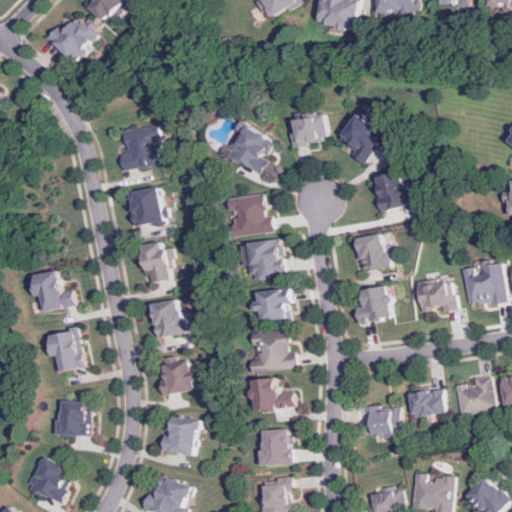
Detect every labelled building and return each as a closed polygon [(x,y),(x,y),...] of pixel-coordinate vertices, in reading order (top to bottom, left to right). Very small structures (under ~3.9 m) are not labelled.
[(117,19),(131,0),(99,0),(94,7),(109,19),(112,15),(117,19)] [(307,0),(264,0),(274,17),(307,0)] [(363,26),(363,0),(326,0),(326,25),(363,26)] [(419,0),(383,0),(384,11),(402,10),(402,13),(420,13),(419,0)] [(63,25),(53,36),(80,61),(104,35),(83,16),(69,30),(63,25)] [(0,113),(9,104),(0,95),(0,113)] [(342,139),(370,162),(395,132),(367,109),(342,139)] [(298,144),(332,140),(329,114),(295,118),(298,144)] [(264,174),(273,161),(268,157),(279,141),(250,122),(230,152),(264,174)] [(128,129),(131,152),(124,153),(126,168),(161,164),(160,151),(164,151),(163,136),(164,136),(162,124),(128,129)] [(415,203),(408,170),(377,176),(383,210),(415,203)] [(139,189),(139,196),(137,197),(140,224),(167,221),(163,186),(139,189)] [(233,197),(235,209),(237,209),(241,235),(279,230),(276,214),(271,215),(268,192),(233,197)] [(367,270),(393,267),(389,233),(357,237),(359,259),(366,258),(367,270)] [(289,274),(288,260),(286,260),(285,238),(252,241),(254,276),(289,274)] [(147,243),(153,282),(175,278),(173,264),(178,263),(176,246),(167,248),(165,240),(147,243)] [(472,304),(510,300),(506,262),(493,263),(492,259),(479,260),(480,266),(468,267),(472,304)] [(67,291),(63,269),(40,273),(43,288),(42,288),(46,310),(80,304),(77,289),(67,291)] [(422,280),(426,310),(446,307),(446,310),(460,308),(457,280),(440,282),(440,278),(422,280)] [(365,289),(369,313),(362,313),(363,322),(397,316),(392,285),(365,289)] [(266,321),(293,319),(293,302),(295,302),(294,295),(287,295),(287,288),(263,289),(263,299),(258,300),(258,309),(266,309),(266,321)] [(157,302),(161,336),(189,333),(185,298),(157,302)] [(90,366),(89,358),(82,359),(81,350),(86,349),(83,328),(55,333),(61,371),(90,366)] [(301,367),(299,350),(293,351),(291,329),(257,331),(258,347),(263,347),(263,358),(256,359),(257,370),(301,367)] [(198,388),(197,379),(199,379),(194,357),(181,360),(180,354),(166,357),(171,382),(166,383),(168,394),(198,388)] [(460,385),(464,413),(473,412),(473,415),(500,411),(495,374),(478,377),(479,382),(460,385)] [(283,399),(282,376),(257,378),(260,411),(276,410),(277,419),(295,418),(294,407),(300,406),(299,397),(283,399)] [(414,389),(418,416),(451,411),(448,388),(434,390),(433,386),(414,389)] [(95,435),(96,400),(65,399),(63,434),(95,435)] [(405,436),(404,407),(382,407),(382,404),(370,405),(371,433),(385,432),(385,437),(405,436)] [(204,418),(178,414),(174,436),(169,436),(167,449),(198,454),(204,418)] [(268,464),(296,463),(294,428),(266,429),(268,464)] [(65,502),(80,469),(48,455),(33,487),(65,502)] [(417,506),(439,507),(439,511),(456,511),(458,476),(438,475),(438,482),(430,482),(431,473),(419,472),(417,506)] [(196,485),(163,473),(151,508),(163,511),(192,511),(194,508),(189,506),(196,485)] [(491,511),(507,511),(508,511),(506,510),(511,502),(511,494),(490,475),(472,495),(491,511)] [(266,511),(295,511),(294,490),(297,490),(297,477),(268,479),(269,494),(265,494),(266,511)] [(409,511),(405,488),(372,494),(374,511),(409,511)]
